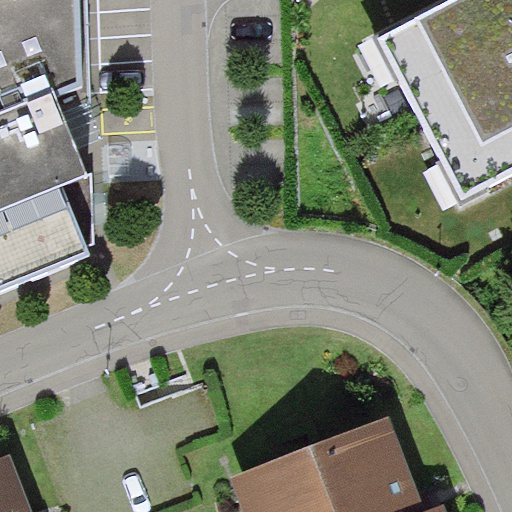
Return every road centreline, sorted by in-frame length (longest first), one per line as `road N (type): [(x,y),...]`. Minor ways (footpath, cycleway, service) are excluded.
road 1 (residential): [(511,450),(460,347),(411,299),(332,270),(213,282)]
road 2 (residential): [(213,282),(193,199),(189,0)]
road 3 (residential): [(213,282),(0,362)]
